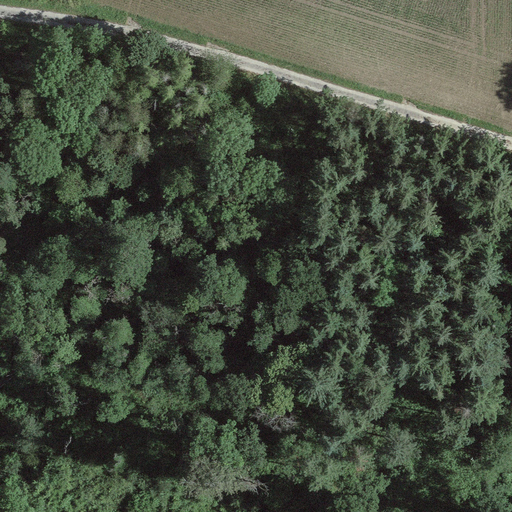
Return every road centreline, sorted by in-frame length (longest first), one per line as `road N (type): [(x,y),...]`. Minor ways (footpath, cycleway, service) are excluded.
road 1 (track): [(0,14),(216,54),(511,144)]
road 2 (track): [(216,54),(208,307),(268,403),(311,436)]
